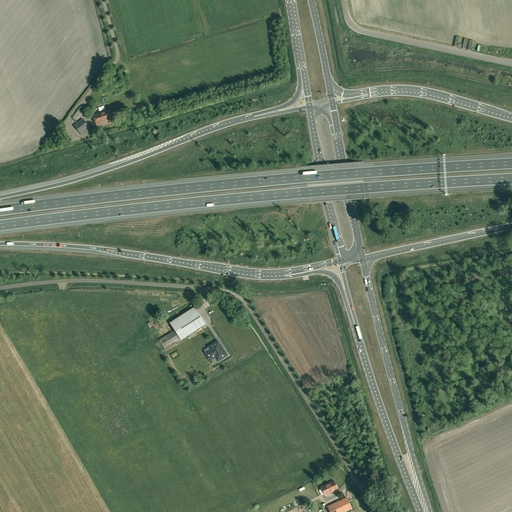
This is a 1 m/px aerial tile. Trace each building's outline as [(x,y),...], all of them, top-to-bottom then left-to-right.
[(96,125),(112,119),(108,110),(93,116),(96,125)] [(89,126),(83,119),(74,126),(75,128),(80,134),(89,126)] [(181,340),(206,324),(195,307),(170,323),(181,340)] [(152,332),(156,330),(156,329),(160,327),(155,319),(147,323),(152,332)] [(179,340),(174,331),(167,336),(167,335),(159,340),(165,349),(179,340)] [(209,347),(211,350),(206,353),(212,363),(212,364),(216,362),(217,362),(226,356),(226,355),(223,350),(222,350),(220,348),(221,348),(217,342),(209,347)] [(332,492),(333,492),(336,491),(338,490),(333,480),(321,486),(325,496),(332,492)] [(330,511),(342,511),(337,502),(327,507),(330,511)]
